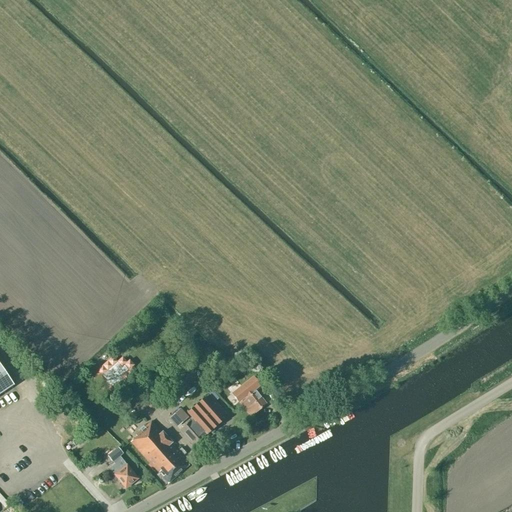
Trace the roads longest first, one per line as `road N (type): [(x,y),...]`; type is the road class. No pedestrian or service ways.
road 1 (tertiary): [(131,511),(424,349),(511,288)]
road 2 (unclassified): [(417,511),(424,438),(511,381)]
